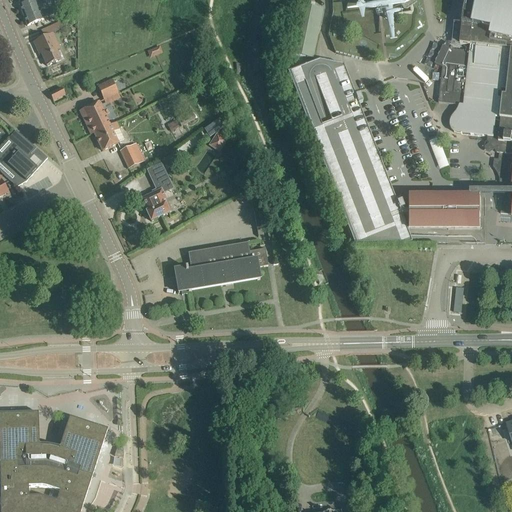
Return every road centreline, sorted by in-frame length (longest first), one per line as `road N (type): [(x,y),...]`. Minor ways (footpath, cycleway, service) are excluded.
road 1 (tertiary): [(133,370),(325,344)]
road 2 (tertiary): [(325,344),(133,348)]
road 3 (unclassified): [(133,348),(129,288),(79,183)]
road 4 (unclassified): [(434,342),(444,262),(458,253),(511,252)]
road 5 (tertiary): [(133,348),(0,357)]
road 6 (tertiary): [(0,369),(133,370)]
